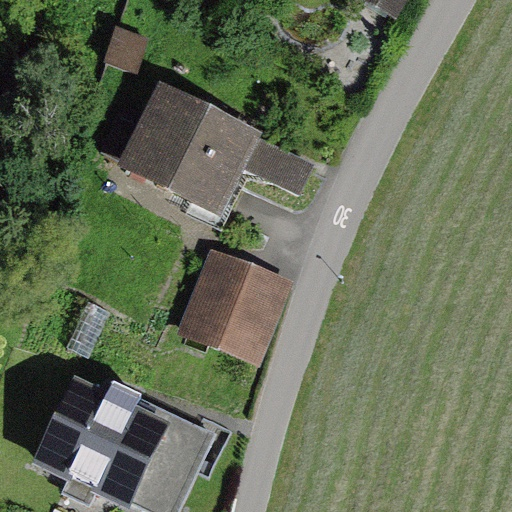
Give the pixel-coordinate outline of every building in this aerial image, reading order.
[(358,0),(356,4),(397,27),(412,0),(358,0)] [(265,145),(161,94),(118,180),(222,231),(265,145)] [(264,151),(256,179),(305,192),(313,164),(264,151)] [(279,295),(207,265),(173,347),(246,377),(279,295)] [(141,511),(184,511),(220,437),(113,387),(110,393),(76,377),(36,463),(141,511)]
